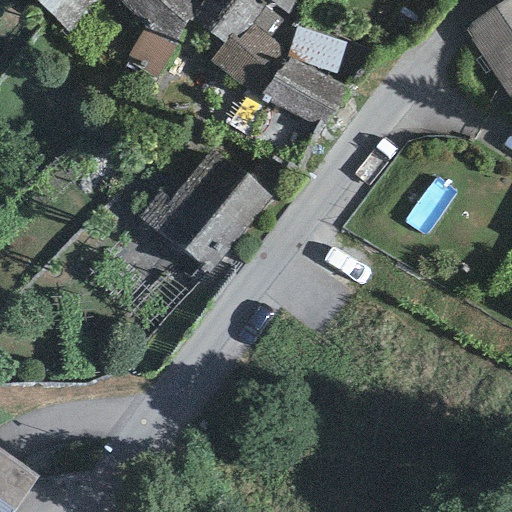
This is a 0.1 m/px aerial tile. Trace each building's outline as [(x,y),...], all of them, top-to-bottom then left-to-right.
[(33,0),(68,35),(100,0),(33,0)] [(202,0),(117,0),(144,32),(172,41),(188,19),(202,0)] [(288,15),(267,0),(202,0),(188,19),(225,44),(231,36),(239,40),(253,24),(271,34),(288,15)] [(293,0),(267,0),(288,15),(293,0)] [(511,0),(509,0),(464,28),(511,103),(511,0)] [(225,44),(210,63),(258,98),(289,60),(285,58),(289,53),(253,24),(239,40),(231,36),(225,44)] [(154,77),(172,41),(144,32),(125,59),(154,77)] [(345,87),(289,60),(258,98),(322,127),(345,87)] [(271,198),(210,149),(171,198),(158,188),(136,214),(210,274),(271,198)] [(0,511),(11,511),(36,477),(0,453),(0,511)]
